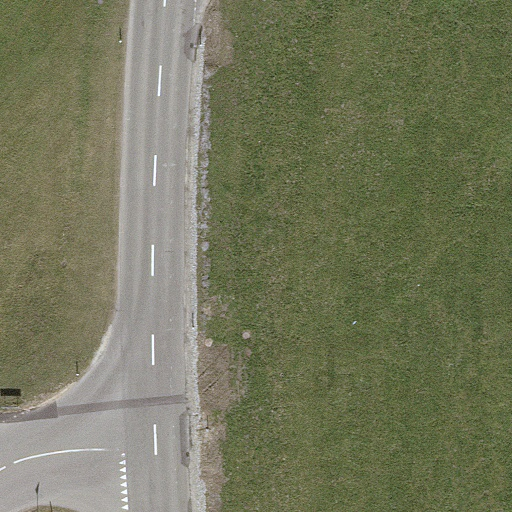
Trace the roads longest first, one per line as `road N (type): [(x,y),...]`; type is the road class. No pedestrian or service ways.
road 1 (tertiary): [(165,0),(154,173),(156,452)]
road 2 (tertiary): [(0,471),(44,454),(156,452)]
